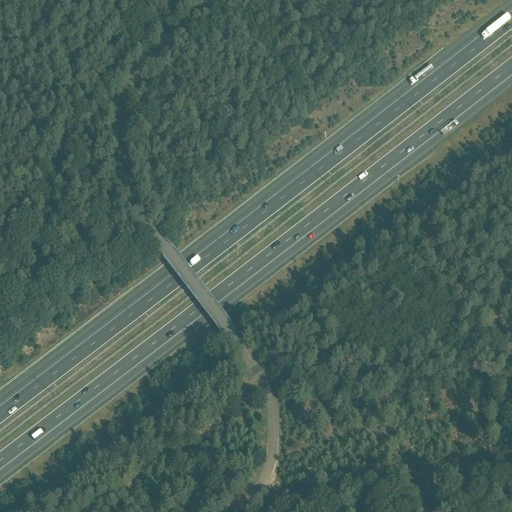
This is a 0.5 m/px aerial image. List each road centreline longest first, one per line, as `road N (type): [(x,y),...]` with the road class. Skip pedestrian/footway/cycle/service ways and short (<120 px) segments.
road 1 (motorway): [(511,13),(0,409)]
road 2 (motorway): [(0,459),(511,68)]
road 3 (unclassified): [(239,511),(269,462),(268,394),(136,210),(115,158),(125,96),(140,72),(214,0)]
